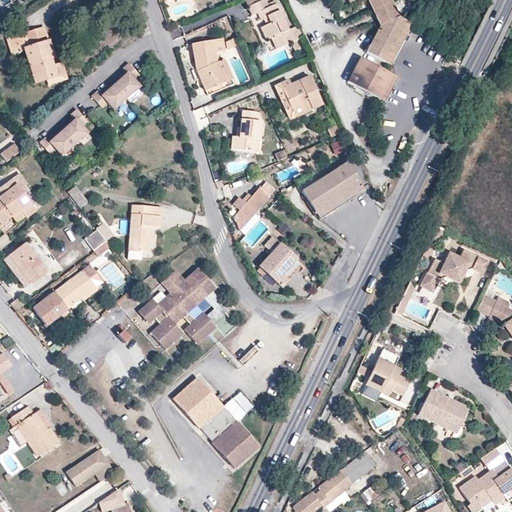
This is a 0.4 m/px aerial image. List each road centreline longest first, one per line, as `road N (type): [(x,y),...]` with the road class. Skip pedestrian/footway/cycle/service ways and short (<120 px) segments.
road 1 (secondary): [(505,0),(356,302)]
road 2 (residential): [(245,298),(219,242),(193,133),(146,0)]
road 3 (residential): [(0,308),(165,511)]
road 4 (secondary): [(356,302),(254,511)]
